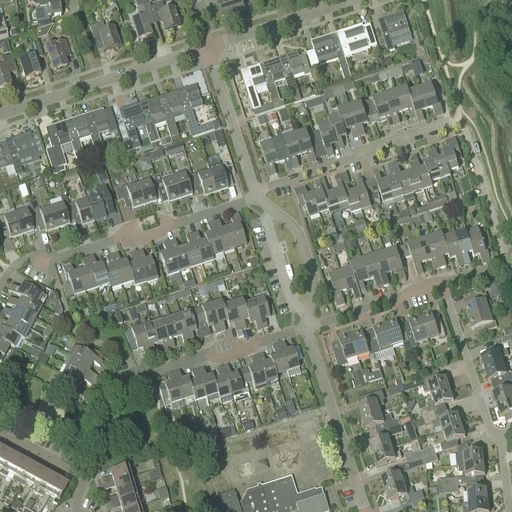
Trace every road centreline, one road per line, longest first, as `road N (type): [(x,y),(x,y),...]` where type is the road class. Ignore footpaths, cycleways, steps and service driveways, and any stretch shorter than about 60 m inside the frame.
road 1 (residential): [(0,283),(20,261),(137,238),(255,194)]
road 2 (residential): [(97,412),(114,384),(305,328)]
road 3 (residential): [(0,115),(207,48)]
road 4 (residential): [(255,194),(458,124)]
road 5 (residential): [(364,511),(305,328)]
road 6 (residential): [(501,433),(490,429),(442,283)]
road 7 (residential): [(207,48),(357,0)]
road 8 (residential): [(255,194),(207,48)]
road 9 (residential): [(305,328),(442,283)]
road 10 (residential): [(77,511),(84,482),(0,432)]
road 11 (residential): [(306,315),(314,281),(300,232),(270,207)]
